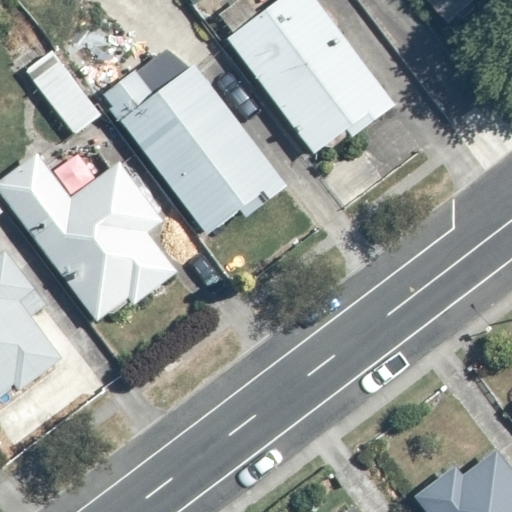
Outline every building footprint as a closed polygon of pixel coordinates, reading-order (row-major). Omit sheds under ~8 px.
[(313,0),(283,0),(226,43),(311,159),(389,102),(313,0)] [(425,0),(448,28),(482,0),(425,0)] [(282,192),(174,39),(98,93),(207,246),(282,192)] [(99,115),(50,49),(21,70),(70,136),(99,115)] [(65,200),(31,154),(0,177),(0,199),(93,321),(126,296),(131,303),(171,272),(139,230),(156,218),(114,163),(65,200)] [(0,387),(49,349),(14,304),(29,292),(0,252),(0,387)] [(511,511),(511,479),(479,436),(405,491),(421,511),(511,511)] [(352,511),(344,500),(328,511),(352,511)]
